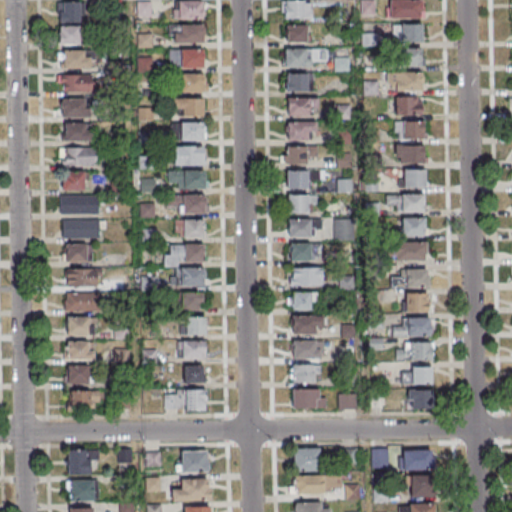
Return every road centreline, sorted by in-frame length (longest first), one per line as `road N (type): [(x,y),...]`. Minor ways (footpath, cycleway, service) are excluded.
road 1 (residential): [(477,511),(465,0)]
road 2 (residential): [(250,511),(239,0)]
road 3 (residential): [(24,511),(14,0)]
road 4 (residential): [(511,428),(0,434)]
